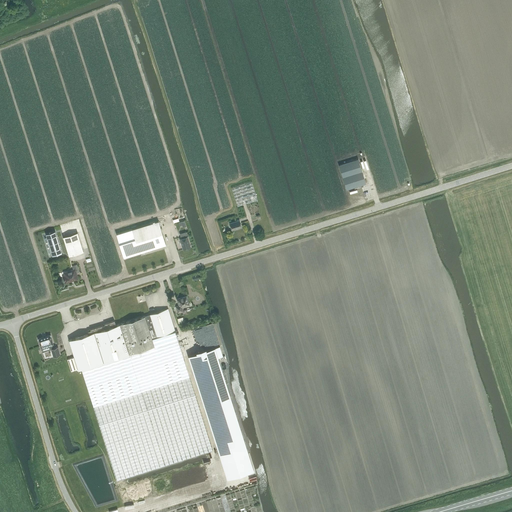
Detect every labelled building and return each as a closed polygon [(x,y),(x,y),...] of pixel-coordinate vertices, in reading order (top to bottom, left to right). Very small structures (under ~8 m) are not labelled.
[(339,165),(346,189),(366,183),(358,159),(339,165)] [(252,181),(232,188),(237,206),(258,200),(252,181)] [(262,210),(262,209),(262,206),(261,205),(261,204),(260,203),(259,203),(257,202),(256,202),(255,202),(254,203),(252,204),(251,204),(250,205),(250,207),(249,208),(249,209),(250,211),(250,212),(251,213),(252,214),(253,214),(254,215),(255,215),(256,215),(258,215),(259,214),(260,213),(261,212),(262,211),(262,210)] [(230,223),(232,230),(241,227),(239,220),(230,223)] [(131,229),(116,234),(124,257),(139,253),(166,244),(163,234),(158,221),(137,228),(132,229),(131,229)] [(51,252),(52,255),(62,253),(55,231),(46,234),(47,237),(51,252)] [(63,237),(69,256),(83,252),(77,232),(63,237)] [(180,234),(181,237),(182,236),(183,238),(180,239),(183,250),(191,247),(187,237),(186,235),(187,235),(186,232),(180,234)] [(63,278),(65,282),(66,283),(70,281),(71,280),(73,280),(74,280),(78,279),(76,273),(79,272),(77,264),(72,266),(73,270),(64,273),(65,276),(64,276),(63,278)] [(176,306),(178,313),(183,311),(182,307),(189,305),(186,296),(177,299),(179,305),(176,306)] [(152,313),(150,314),(150,315),(157,336),(175,330),(168,309),(152,314),(152,313)] [(123,323),(120,324),(129,354),(154,346),(152,338),(157,337),(157,336),(150,315),(145,316),(125,322),(124,322),(123,322),(123,323)] [(120,324),(69,340),(78,370),(81,369),(129,354),(120,324)] [(129,354),(81,369),(90,396),(99,425),(107,448),(117,480),(142,472),(180,460),(213,450),(195,394),(189,376),(184,357),(175,331),(157,337),(152,338),(154,346),(129,354)] [(39,339),(38,339),(38,340),(41,348),(42,352),(51,350),(53,357),(60,355),(58,347),(54,348),(53,344),(51,336),(51,335),(50,335),(46,337),(46,336),(43,338),(39,339)] [(219,346),(188,355),(218,448),(244,440),(236,415),(228,389),(220,364),(218,357),(223,355),(219,346)] [(67,359),(70,370),(76,368),(73,357),(67,359)]
